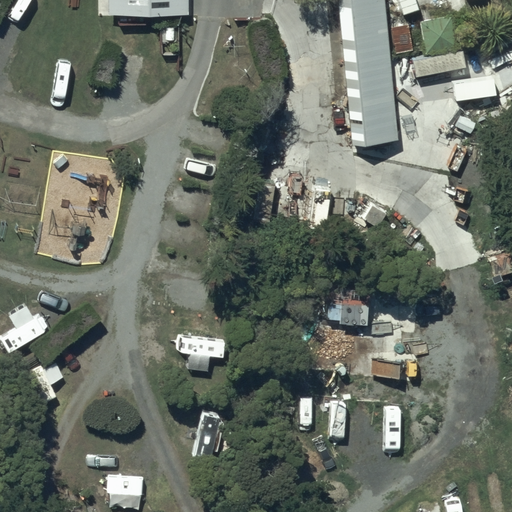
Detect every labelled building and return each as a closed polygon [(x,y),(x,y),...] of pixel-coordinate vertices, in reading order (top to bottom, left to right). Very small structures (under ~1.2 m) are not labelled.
[(100,0),(100,12),(181,12),(181,0),(100,0)] [(330,0),(344,142),(358,141),(359,148),(387,145),(387,139),(392,138),(380,0),(330,0)] [(452,13),(414,21),(420,52),(459,44),(452,13)] [(406,21),(385,25),(390,52),(411,49),(406,21)] [(142,57),(111,49),(104,77),(135,85),(142,57)] [(468,116),(437,130),(444,145),(475,132),(468,116)] [(443,157),(451,171),(481,154),(472,140),(443,157)] [(224,291),(172,281),(169,297),(174,298),(171,312),(218,321),(224,291)] [(54,391),(40,362),(16,374),(30,403),(54,391)]
